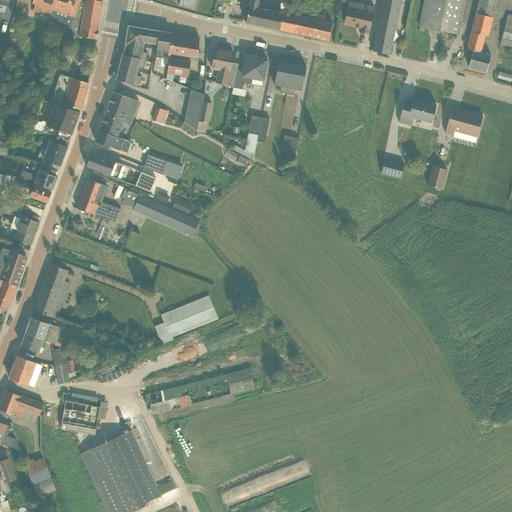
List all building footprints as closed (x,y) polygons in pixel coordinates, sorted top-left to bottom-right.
[(62,27),(69,29),(80,0),(33,0),(32,4),(35,5),(33,11),(49,16),(50,16),(52,16),(51,20),(63,24),(62,27)] [(84,0),(85,1),(80,0),(69,29),(68,34),(96,39),(102,2),(95,0),(84,0)] [(179,0),(178,4),(194,9),(196,0),(179,0)] [(265,0),(249,0),(245,23),(278,30),(284,7),(285,0),(277,0),(278,2),(279,2),(278,11),(264,8),(265,0)] [(382,0),(372,51),(389,54),(400,0),(382,0)] [(424,0),(419,27),(457,35),(464,0),(424,0)] [(477,0),(466,49),(472,50),(468,67),(485,72),(490,54),(481,52),(485,36),(488,37),(497,0),(477,0)] [(349,1),(344,24),(360,28),(360,32),(368,33),(368,30),(369,30),(374,6),(349,1)] [(284,7),(278,30),(327,41),(331,23),(325,22),(327,16),(284,7)] [(511,15),(507,14),(500,44),(511,46),(511,15)] [(144,42),(157,45),(159,31),(130,26),(128,28),(125,43),(125,44),(143,47),(144,42)] [(169,54),(171,33),(159,31),(157,45),(155,57),(169,59),(169,57),(169,54)] [(199,37),(171,33),(169,54),(195,58),(199,37)] [(142,52),(143,47),(125,44),(123,55),(145,61),(147,53),(142,52)] [(233,53),(215,49),(211,69),(217,70),(215,82),(223,84),(223,85),(232,87),(237,64),(231,63),(233,53)] [(143,69),(145,61),(123,55),(122,55),(119,67),(137,72),(138,67),(143,69)] [(244,65),(237,64),(232,87),(240,89),(242,82),(261,86),(266,59),(246,55),(244,65)] [(169,57),(169,59),(166,79),(172,82),(173,75),(187,77),(190,61),(169,57)] [(301,90),(306,67),(278,62),(273,85),(281,86),(279,92),(293,95),(294,89),(301,90)] [(119,67),(116,78),(131,82),(131,85),(139,87),(141,77),(136,75),(137,72),(119,67)] [(511,75),(498,71),(497,78),(510,81),(511,75)] [(86,89),(88,83),(60,73),(51,103),(54,104),(60,105),(60,103),(81,110),(87,89),(86,89)] [(196,130),(202,101),(203,94),(190,89),(183,121),(196,130)] [(112,92),(99,130),(118,137),(123,122),(131,124),(138,102),(112,92)] [(431,122),(436,105),(413,99),(412,101),(404,99),(398,122),(411,126),(413,118),(431,122)] [(202,101),(196,130),(196,132),(205,133),(207,123),(211,104),(202,101)] [(45,132),(69,141),(80,112),(60,105),(54,104),(47,122),(45,121),(40,122),(34,119),(32,127),(45,132)] [(153,120),(162,123),(167,111),(158,107),(153,120)] [(474,143),(482,116),(459,110),(451,107),(444,133),(453,135),(453,137),(474,143)] [(248,133),(258,135),(261,118),(251,116),(248,133)] [(261,118),(258,135),(257,140),(264,142),(269,119),(261,118)] [(193,135),(196,130),(183,121),(180,126),(193,135)] [(118,137),(99,130),(95,141),(127,152),(131,141),(118,137)] [(60,165),(69,141),(45,132),(43,139),(49,140),(46,148),(41,147),(38,157),(60,165)] [(257,140),(258,135),(248,133),(244,151),(234,145),(232,149),(253,160),(257,140)] [(281,148),(295,151),(298,139),(284,136),(281,148)] [(9,142),(0,140),(0,154),(7,155),(9,142)] [(122,165),(91,153),(86,166),(117,178),(122,165)] [(148,155),(143,166),(177,179),(182,166),(148,155)] [(404,164),(384,159),(380,173),(400,178),(404,164)] [(22,171),(19,178),(51,189),(56,176),(45,172),(47,166),(35,162),(32,168),(38,170),(36,175),(22,171)] [(213,166),(233,178),(235,172),(222,165),(221,166),(215,162),(213,166)] [(441,189),(447,170),(436,166),(432,165),(427,185),(441,189)] [(135,185),(150,191),(155,178),(140,171),(135,185)] [(0,183),(13,186),(15,176),(0,173),(0,183)] [(17,179),(14,188),(31,194),(30,197),(46,202),(50,191),(17,179)] [(88,179),(76,208),(115,222),(120,209),(101,202),(107,186),(88,179)] [(205,191),(207,187),(196,183),(194,187),(205,191)] [(31,194),(14,188),(13,194),(29,199),(30,197),(31,194)] [(199,221),(125,188),(120,198),(124,199),(122,203),(133,208),(132,210),(192,236),(199,221)] [(155,199),(166,203),(169,196),(159,191),(155,199)] [(188,213),(191,206),(175,198),(171,206),(188,213)] [(13,238),(31,245),(39,222),(22,216),(21,218),(14,216),(10,227),(17,230),(13,238)] [(8,230),(10,218),(5,217),(2,229),(8,230)] [(0,278),(16,286),(26,257),(26,256),(0,246),(0,278)] [(50,264),(33,310),(56,319),(69,283),(65,281),(66,278),(67,278),(68,274),(67,274),(68,270),(50,264)] [(16,286),(0,278),(0,303),(7,307),(16,286)] [(172,337),(218,318),(208,295),(161,314),(164,321),(154,325),(161,343),(173,338),(172,337)] [(58,326),(31,317),(25,332),(46,340),(46,341),(63,348),(64,344),(57,341),(60,331),(61,328),(57,327),(58,326)] [(82,329),(70,325),(67,333),(79,337),(82,329)] [(46,340),(25,332),(20,345),(42,353),(44,348),(43,347),(46,341),(46,340)] [(197,350),(202,347),(197,338),(192,342),(197,350)] [(63,348),(52,350),(54,366),(66,364),(63,348)] [(42,365),(17,356),(9,377),(34,387),(42,365)] [(74,372),(75,371),(73,360),(66,361),(68,373),(69,377),(75,376),(74,372)] [(69,382),(66,364),(54,366),(57,384),(69,382)] [(147,394),(141,396),(142,400),(148,399),(152,414),(254,388),(249,368),(147,394)] [(21,395),(4,389),(0,401),(0,409),(21,417),(24,411),(38,416),(43,403),(21,394),(21,395)] [(64,408),(60,427),(94,435),(97,418),(104,418),(107,403),(101,401),(101,399),(67,392),(62,392),(61,399),(65,400),(64,408)] [(0,422),(0,443),(19,450),(16,439),(7,436),(10,426),(0,422)] [(130,431),(80,454),(107,511),(123,511),(160,495),(130,431)] [(0,461),(0,463),(7,482),(15,479),(8,458),(0,461)] [(50,476),(42,458),(34,461),(33,458),(24,462),(32,483),(50,476)] [(0,502),(3,511),(7,511),(10,511),(7,500),(5,501),(0,485),(0,502)]
